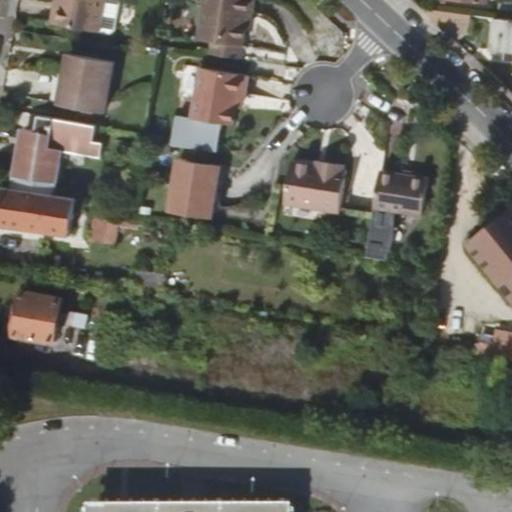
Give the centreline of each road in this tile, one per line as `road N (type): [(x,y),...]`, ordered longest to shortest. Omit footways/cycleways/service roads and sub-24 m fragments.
road 1 (unclassified): [(397,511),(395,485),(139,446),(34,457)]
road 2 (tertiary): [(385,23),(511,146)]
